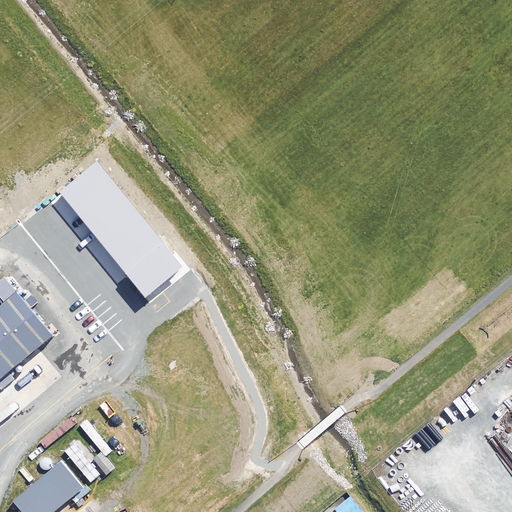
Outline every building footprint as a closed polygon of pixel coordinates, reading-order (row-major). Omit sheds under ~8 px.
[(60,192),(146,297),(183,267),(97,161),(60,192)] [(0,379),(53,335),(4,277),(0,279),(0,296),(5,303),(0,307),(0,379)] [(112,452),(87,420),(80,426),(106,457),(112,452)] [(100,476),(74,445),(66,452),(91,483),(100,476)] [(53,511),(83,487),(61,461),(13,501),(21,511),(53,511)] [(337,511),(361,511),(351,499),(336,511),(337,511)]
